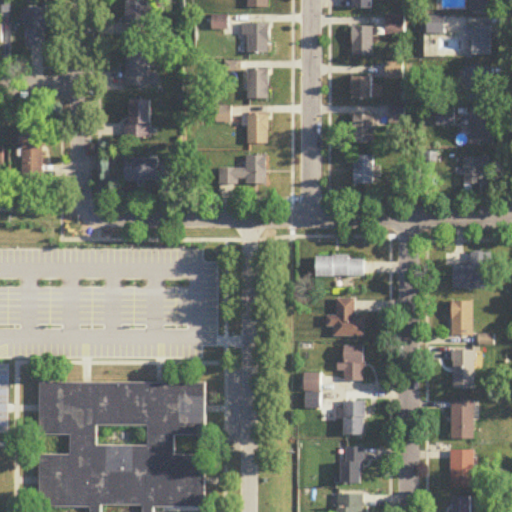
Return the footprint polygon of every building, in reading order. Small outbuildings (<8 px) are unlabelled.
[(270,11),(269,0),(248,0),(249,11),(270,11)] [(373,0),(353,0),(354,11),(374,11),(373,0)] [(464,11),(463,0),(438,0),(439,11),(464,11)] [(492,0),(470,0),(470,14),(492,14),(492,0)] [(127,39),(152,39),(152,3),(127,3),(127,39)] [(48,48),(48,10),(28,10),(28,48),(48,48)] [(214,32),(228,32),(228,18),(214,18),(214,32)] [(405,18),(387,18),(387,37),(405,37),(405,18)] [(428,18),(428,36),(445,36),(445,18),(428,18)] [(249,38),(249,56),(270,56),(270,26),(244,26),(244,38),(249,38)] [(467,42),(473,42),(473,57),(494,57),(494,28),(467,28),(467,42)] [(374,58),(374,29),(354,29),(354,58),(374,58)] [(127,90),(153,90),(153,52),(127,52),(127,90)] [(387,65),(387,81),(404,81),(404,65),(387,65)] [(463,94),(466,94),(466,104),(492,104),(491,69),(462,69),(463,94)] [(249,73),(249,102),(270,102),(270,73),(249,73)] [(354,103),(374,103),(374,79),(354,79),(354,103)] [(126,140),(154,140),(154,103),(131,103),(131,124),(126,124),(126,140)] [(438,126),(454,126),(454,118),(448,118),(448,114),(438,114),(438,126)] [(270,117),(246,117),(246,127),(249,127),(249,146),(270,146),(270,117)] [(354,146),(375,146),(375,117),(354,117),(354,146)] [(492,118),(471,118),(471,146),(492,146),(492,118)] [(44,133),(23,133),(23,183),(44,183),(44,133)] [(247,158),(247,170),(220,170),(220,187),(267,187),(267,158),(247,158)] [(355,187),(375,187),(375,158),(355,158),(355,187)] [(488,190),(488,159),(465,159),(465,190),(488,190)] [(161,161),(126,161),(126,184),(173,184),(173,167),(161,167),(161,161)] [(454,268),(454,290),(492,291),(492,254),(471,254),(471,268),(454,268)] [(318,278),(365,278),(365,258),(318,258),(318,278)] [(366,338),(366,317),(355,317),(355,301),(338,301),(338,317),(328,317),(328,328),(335,328),(335,338),(366,338)] [(474,303),(453,303),(453,337),(474,337),(474,303)] [(346,364),(339,364),(339,374),(345,374),(345,383),(366,383),(366,347),(346,347),(346,364)] [(475,391),(475,352),(453,352),(453,391),(475,391)] [(305,410),(322,410),(322,376),(305,376),(305,410)] [(452,441),(475,441),(475,402),(452,402),(452,441)] [(336,411),(336,424),(345,424),(345,437),(366,437),(366,403),(344,403),(344,411),(336,411)] [(364,485),(364,448),(344,448),(344,485),(364,485)] [(475,490),(475,452),(451,452),(452,490),(475,490)] [(338,511),(363,511),(363,496),(338,496),(338,511)] [(472,511),(473,499),(453,499),(453,511),(472,511)]
